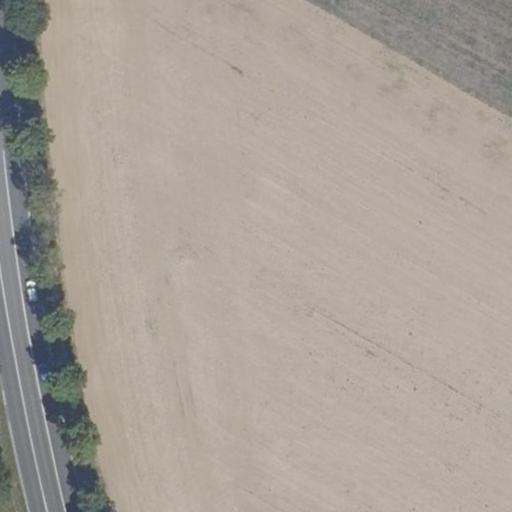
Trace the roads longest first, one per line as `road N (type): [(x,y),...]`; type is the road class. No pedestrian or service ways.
road 1 (primary): [(74,511),(0,134)]
road 2 (primary): [(0,310),(40,511)]
